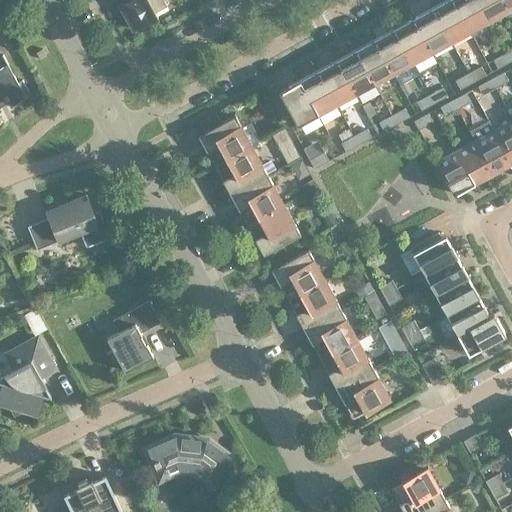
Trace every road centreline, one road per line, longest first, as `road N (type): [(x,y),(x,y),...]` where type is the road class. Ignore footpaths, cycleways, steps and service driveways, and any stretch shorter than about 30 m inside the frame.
road 1 (residential): [(118,138),(361,0)]
road 2 (residential): [(238,360),(0,472)]
road 3 (residential): [(238,360),(118,138)]
road 4 (residential): [(308,488),(511,376)]
road 5 (residential): [(265,0),(93,94)]
road 6 (residential): [(308,488),(238,360)]
road 7 (residential): [(3,174),(41,170),(118,138)]
road 8 (residential): [(93,94),(45,127),(3,174)]
